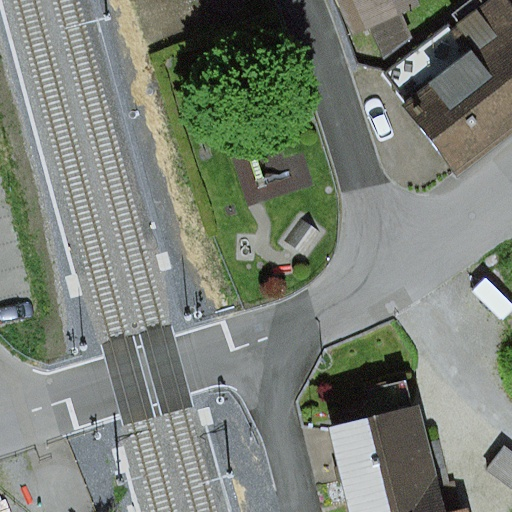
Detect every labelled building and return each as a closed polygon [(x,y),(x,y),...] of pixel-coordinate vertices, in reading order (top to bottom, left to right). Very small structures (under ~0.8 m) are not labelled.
[(417,0),(336,0),(350,35),(369,28),(384,60),(410,39),(402,15),(420,7),(417,0)] [(511,5),(508,0),(482,0),(386,74),(407,101),(401,105),(456,176),(511,133),(511,5)] [(300,220),(285,242),(306,257),(321,235),(300,220)] [(360,420),(330,427),(342,483),(430,462),(410,381),(376,389),(360,420)] [(511,451),(505,446),(486,472),(511,492),(511,451)] [(442,511),(430,462),(342,483),(349,511),(469,511),(469,510),(461,511),(442,511)]
